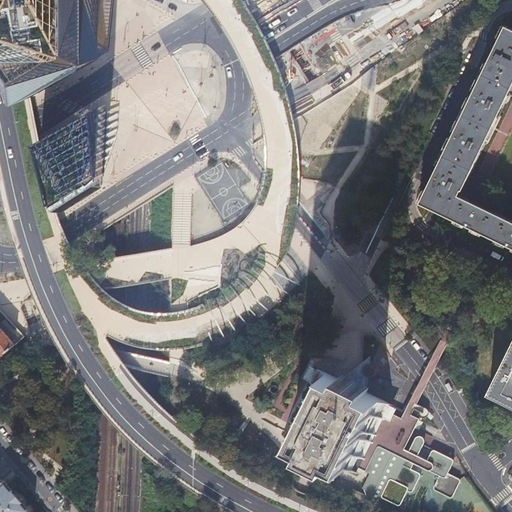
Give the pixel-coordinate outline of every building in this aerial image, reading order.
[(26,41),(33,96),(109,50),(120,0),(11,0),(15,33),(26,41)] [(511,27),(506,25),(499,40),(496,45),(486,67),(483,71),(468,104),(466,109),(460,120),(458,125),(448,146),(445,151),(428,186),(426,191),(420,203),(454,219),(461,222),(466,225),(484,233),(488,235),(511,246),(511,27)] [(240,69),(219,80),(230,100),(251,89),(240,69)] [(100,110),(44,143),(60,204),(96,180),(100,110)] [(0,353),(3,356),(16,344),(0,326),(0,353)] [(312,339),(313,338),(300,331),(297,338),(303,341),(305,342),(307,342),(309,341),(311,340),(312,339)] [(376,335),(364,335),(364,361),(364,365),(365,364),(366,363),(369,363),(370,363),(372,364),(373,364),(374,366),(375,367),(375,369),(391,356),(376,335)] [(511,346),(489,392),(511,403),(511,346)] [(365,364),(364,365),(363,366),(362,367),(362,369),(362,371),(363,372),(364,374),(365,375),(366,375),(367,376),(370,376),(372,375),(373,373),(374,373),(375,371),(375,369),(375,367),(374,366),(373,364),(372,364),(370,363),(369,363),(366,363),(365,364)] [(314,383),(313,384),(317,386),(309,401),(306,399),(305,400),(309,402),(298,424),(295,423),(294,424),(298,426),(291,439),(282,435),(282,436),(308,448),(305,454),(331,466),(334,461),(361,473),(361,472),(352,468),(358,455),(362,457),(362,455),(359,454),(369,432),(372,433),(373,432),(370,430),(377,415),(380,416),(381,415),(378,414),(384,401),(392,405),(393,405),(367,392),(370,387),(343,374),(341,379),(315,366),(314,368),(323,372),(318,383),(317,384),(314,383)] [(390,477),(382,495),(382,496),(383,497),(399,504),(399,505),(400,504),(401,504),(408,490),(412,492),(413,492),(422,474),(421,473),(420,472),(412,468),(415,462),(422,466),(439,475),(433,486),(433,487),(434,488),(451,497),(452,497),(453,497),(453,496),(461,480),(461,479),(460,478),(448,472),(454,460),(454,458),(454,457),(453,457),(435,448),(434,449),(433,449),(428,459),(418,454),(425,440),(425,438),(425,437),(424,435),(422,435),(421,434),(419,434),(418,435),(416,436),(410,450),(405,447),(403,453),(407,455),(400,469),(395,480),(390,477)] [(422,466),(415,462),(412,468),(420,472),(422,466)] [(396,467),(390,477),(395,480),(400,469),(396,467)] [(30,511),(0,475),(0,511),(30,511)] [(360,493),(354,489),(351,496),(354,498),(360,493)] [(360,493),(354,498),(362,502),(365,495),(360,493)]
